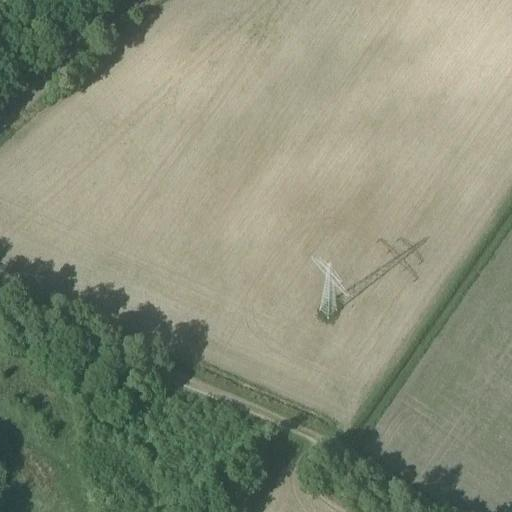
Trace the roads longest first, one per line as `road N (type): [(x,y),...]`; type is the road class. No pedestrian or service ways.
road 1 (track): [(433,511),(341,448),(0,301)]
road 2 (unclassified): [(0,110),(122,0)]
